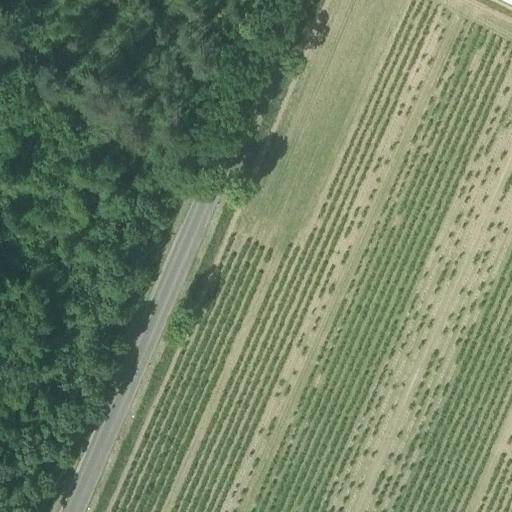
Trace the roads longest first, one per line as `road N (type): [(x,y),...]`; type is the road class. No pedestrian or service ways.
road 1 (secondary): [(71,511),(286,0)]
road 2 (track): [(0,39),(213,180)]
